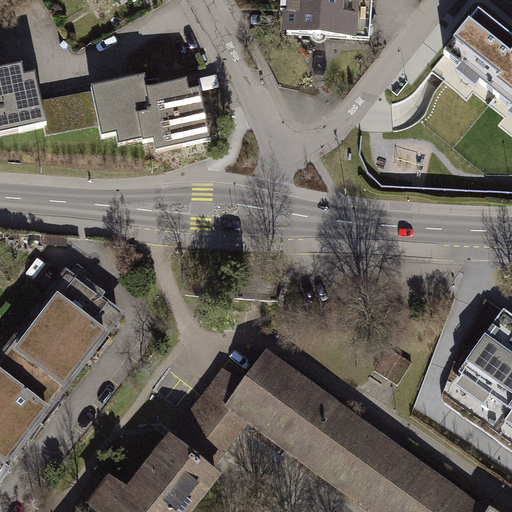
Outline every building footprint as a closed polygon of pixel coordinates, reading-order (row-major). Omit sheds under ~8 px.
[(357,0),(281,0),(278,38),(353,45),(357,0)] [(511,32),(479,7),(439,57),(511,114),(511,32)] [(0,141),(46,132),(33,71),(23,74),(21,65),(0,68),(0,141)] [(145,75),(80,89),(92,144),(109,141),(111,153),(145,146),(147,159),(211,146),(199,87),(187,89),(185,79),(148,87),(145,75)] [(0,474),(124,319),(67,273),(0,356),(0,474)] [(511,319),(504,314),(460,376),(511,413),(511,319)] [(367,511),(475,511),(482,502),(267,349),(243,382),(237,391),(223,409),(243,424),(367,511)] [(243,382),(221,366),(170,434),(211,465),(243,424),(223,409),(237,391),(243,382)] [(191,511),(221,476),(211,465),(170,434),(167,432),(121,487),(104,474),(76,508),(81,511),(191,511)] [(475,511),(505,511),(484,498),(482,502),(475,511)]
